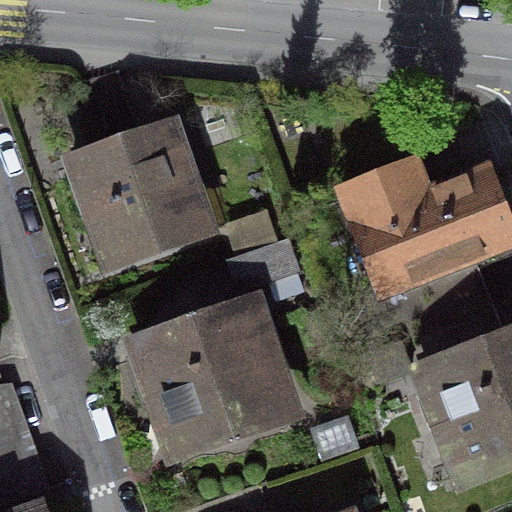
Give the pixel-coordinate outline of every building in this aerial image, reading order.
[(131,155),(68,178),(81,217),(98,211),(112,250),(195,220),(182,182),(183,181),(166,133),(138,144),(141,152),(131,155)] [(413,165),(342,193),(380,291),(351,303),(370,353),(493,305),(475,258),(511,243),(511,237),(486,172),(425,196),(419,180),(413,165)] [(286,240),(236,258),(242,277),(249,296),(299,278),(286,240)] [(493,305),(370,353),(389,402),(423,389),(455,471),(511,448),(511,349),(511,350),(493,305)] [(217,330),(131,360),(146,402),(163,396),(178,440),(280,404),(264,360),(265,359),(258,338),(250,317),(217,329),(217,330)] [(10,412),(0,384),(0,445),(19,439),(10,412)] [(29,466),(19,439),(0,445),(0,506),(38,493),(29,466)]
